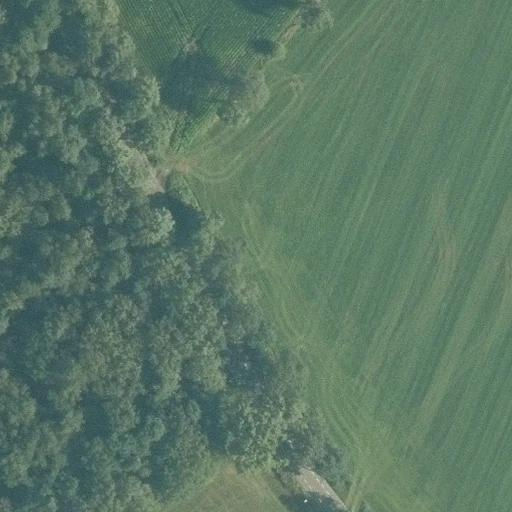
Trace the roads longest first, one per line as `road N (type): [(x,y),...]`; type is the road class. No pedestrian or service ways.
road 1 (tertiary): [(335,511),(256,399),(55,0)]
road 2 (track): [(225,338),(0,346)]
road 3 (track): [(279,0),(140,173)]
